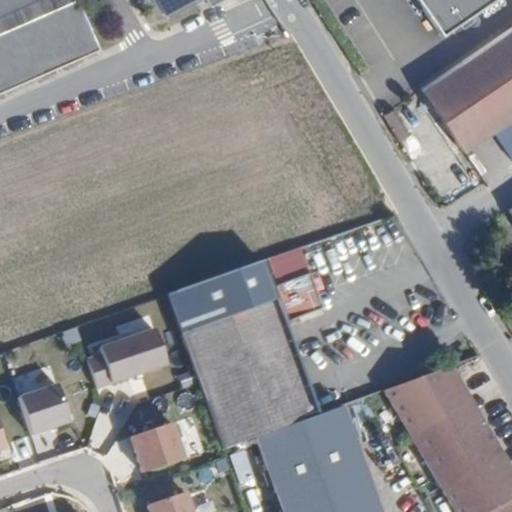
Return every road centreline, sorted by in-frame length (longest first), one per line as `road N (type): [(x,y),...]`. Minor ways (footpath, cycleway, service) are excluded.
road 1 (residential): [(511,380),(283,0)]
road 2 (residential): [(108,511),(87,475),(54,472),(0,490)]
